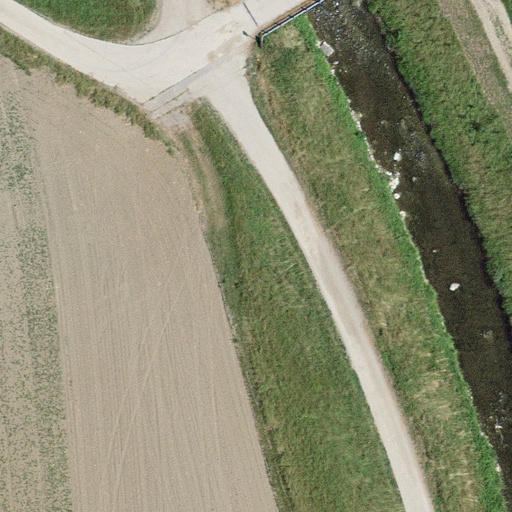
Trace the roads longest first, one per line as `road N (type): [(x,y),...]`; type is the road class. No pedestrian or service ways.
road 1 (track): [(430,511),(406,424),(344,273),(188,0)]
road 2 (track): [(29,0),(120,52),(212,47),(257,0)]
road 3 (track): [(511,114),(466,0)]
